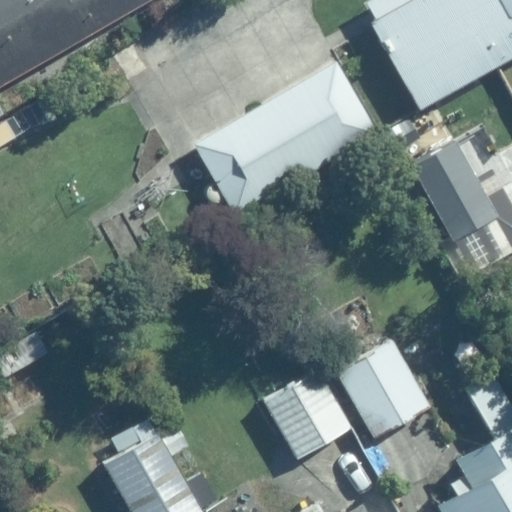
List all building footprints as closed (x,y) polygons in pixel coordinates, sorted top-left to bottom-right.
[(0,0),(0,87),(151,0),(0,0)] [(511,0),(377,0),(370,4),(379,20),(375,24),(422,110),(511,60),(511,0)] [(336,64),(194,148),(233,211),(374,128),(336,64)] [(453,141),(411,165),(455,241),(497,217),(453,141)] [(392,339),(335,371),(373,439),(430,407),(392,339)] [(316,368),(263,399),(300,460),(352,430),(316,368)] [(441,506),(444,511),(511,511),(511,407),(491,372),(464,388),(493,439),(455,460),(472,489),(441,506)] [(203,511),(158,434),(104,465),(131,511),(203,511)]
